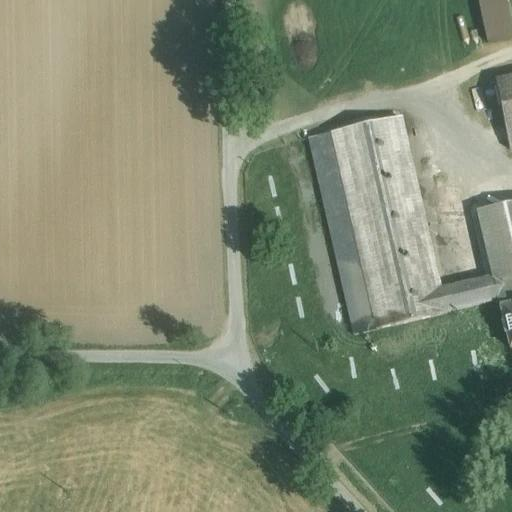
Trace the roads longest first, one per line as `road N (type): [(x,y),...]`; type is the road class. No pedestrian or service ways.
road 1 (unclassified): [(241,361),(230,0)]
road 2 (unclassified): [(0,352),(241,361)]
road 3 (unclassified): [(364,511),(276,415),(241,361)]
